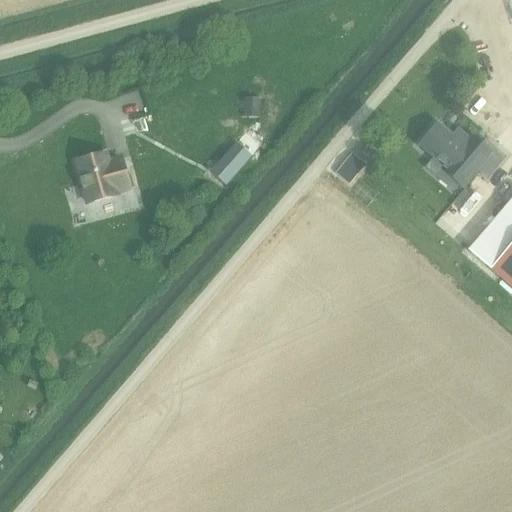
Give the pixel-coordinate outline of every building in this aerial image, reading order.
[(259,100),(244,100),(244,120),(259,119),(259,100)] [(436,127),(420,146),(434,158),(446,169),(443,173),(459,186),(462,188),(490,154),(481,146),(472,138),(469,142),(457,132),(451,139),(436,127)] [(236,144),(211,173),(225,186),(251,157),(236,144)] [(367,146),(361,154),(372,163),(379,156),(367,146)] [(349,184),(361,169),(365,165),(352,155),(348,158),(336,173),(349,184)] [(76,164),(87,205),(116,197),(115,193),(129,189),(121,160),(107,164),(105,156),(76,164)] [(511,200),(468,252),(490,271),(511,290),(511,200)]
